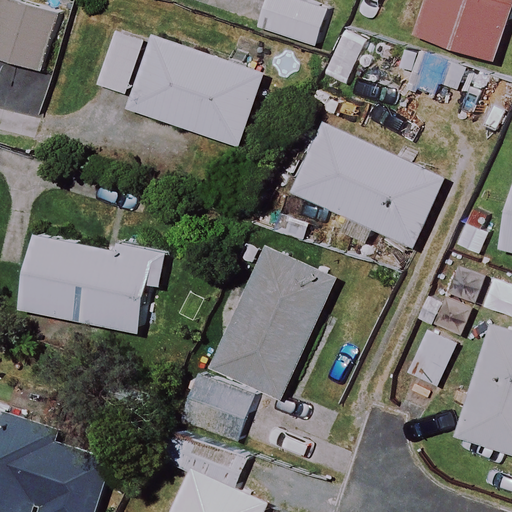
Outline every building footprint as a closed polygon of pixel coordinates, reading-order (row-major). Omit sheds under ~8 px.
[(69,16),(18,0),(8,0),(0,27),(0,54),(52,71),(69,16)] [(336,8),(310,0),(274,0),(267,27),(325,44),(336,8)] [(511,34),(511,0),(434,0),(423,31),(503,60),(511,34)] [(150,38),(121,30),(104,85),(133,94),(150,38)] [(273,72),(164,34),(139,107),(248,144),(273,72)] [(453,175),(333,121),(302,190),(354,213),(347,229),(372,240),(379,225),(422,244),(453,175)] [(29,304),(66,313),(63,326),(80,330),(83,317),(148,331),(158,283),(168,285),(175,254),(124,242),(123,249),(46,231),(29,304)] [(211,363),(226,369),(296,398),(347,274),(277,245),(255,298),(240,291),(211,363)] [(511,320),(501,317),(467,436),(511,448),(511,320)] [(463,340),(433,328),(416,373),(447,384),(463,340)] [(265,397),(217,375),(195,421),(243,443),(265,397)] [(64,428),(0,406),(0,511),(103,511),(121,460),(61,440),(64,428)] [(255,457),(195,429),(180,461),(200,470),(181,511),(272,511),(277,503),(242,487),(255,457)]
